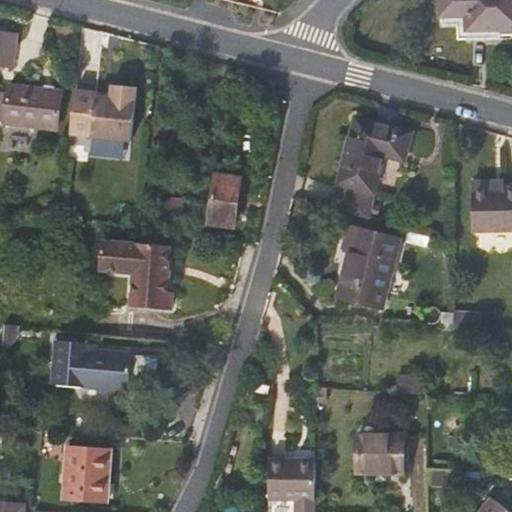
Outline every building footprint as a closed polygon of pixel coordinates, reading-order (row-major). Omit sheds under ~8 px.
[(511,30),(511,0),(443,0),(444,19),(470,19),(471,44),(504,42),(504,31),(511,30)] [(0,63),(15,66),(21,31),(0,27),(0,63)] [(73,88),(68,132),(130,139),(136,85),(110,83),(109,92),(109,96),(98,95),(95,90),(73,88)] [(60,91),(7,85),(6,95),(0,94),(0,120),(4,121),(57,126),(60,91)] [(355,115),(332,208),(369,218),(387,147),(406,152),(411,130),(355,115)] [(241,178),(218,174),(211,222),(235,225),(241,178)] [(511,191),(491,192),(491,185),(474,186),(475,231),(511,229),(511,191)] [(185,199),(169,197),(166,216),(183,218),(185,199)] [(24,235),(26,220),(12,219),(11,235),(24,235)] [(71,238),(72,225),(59,224),(58,243),(65,243),(71,238)] [(399,237),(347,224),(341,246),(351,249),(340,295),(382,306),(399,237)] [(102,243),(101,243),(99,270),(132,273),(130,304),(168,308),(169,292),(166,292),(167,271),(164,271),(166,249),(120,245),(102,243)] [(471,313),(453,312),(453,328),(480,330),(480,322),(472,322),(471,313)] [(17,323),(4,322),(2,342),(9,343),(16,337),(17,323)] [(92,341),(57,339),(53,381),(104,385),(113,395),(124,386),(131,386),(131,376),(158,378),(160,351),(92,346),(92,341)] [(405,374),(403,392),(429,394),(430,376),(405,374)] [(327,399),(327,386),(317,385),(317,399),(327,399)] [(402,433),(359,433),(360,471),(402,471),(402,433)] [(129,449),(85,445),(81,500),(125,504),(129,449)] [(268,497),(316,497),(316,457),(269,457),(268,497)] [(463,484),(464,468),(428,465),(427,511),(435,511),(436,482),(463,484)] [(511,511),(511,508),(495,495),(480,511),(511,511)]
